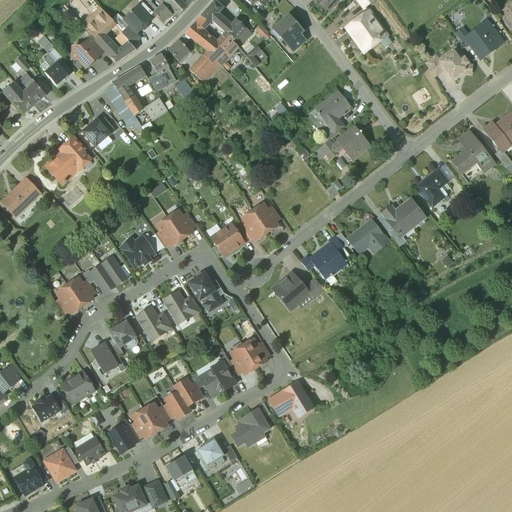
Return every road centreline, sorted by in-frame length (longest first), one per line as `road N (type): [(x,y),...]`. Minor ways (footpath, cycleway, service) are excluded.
road 1 (residential): [(27,511),(167,451),(262,393),(281,372),(280,361),(266,329),(205,258),(187,258),(104,307),(64,362),(0,412)]
road 2 (tertiary): [(204,0),(144,56),(44,121),(0,161)]
road 3 (residential): [(408,155),(287,0)]
road 4 (residential): [(265,269),(408,155)]
road 5 (residential): [(408,155),(511,74)]
